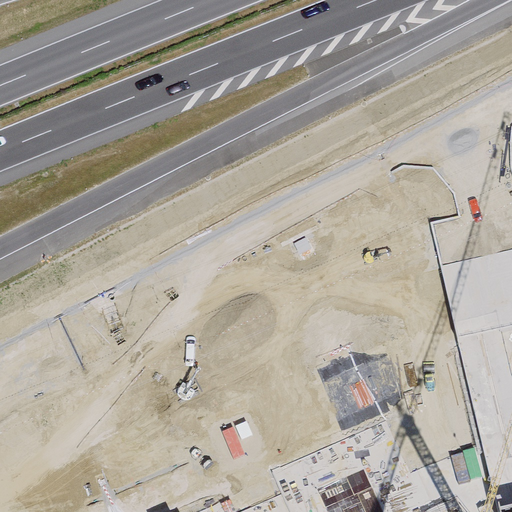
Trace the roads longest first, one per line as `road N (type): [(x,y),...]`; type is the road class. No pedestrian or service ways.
road 1 (motorway): [(0,262),(489,0)]
road 2 (motorway): [(0,151),(378,0)]
road 3 (motorway): [(213,0),(0,86)]
